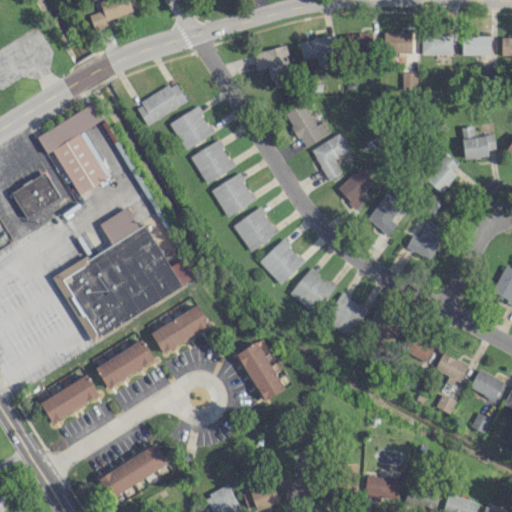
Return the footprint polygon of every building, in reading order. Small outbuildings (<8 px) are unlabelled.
[(88,14),(94,30),(109,25),(107,19),(132,10),(129,0),(97,0),(101,9),(88,14)] [(411,52),(411,30),(383,31),(383,52),(411,52)] [(343,32),(344,52),(371,52),(371,32),(343,32)] [(451,53),(451,33),(421,32),(420,53),(451,53)] [(500,54),(511,54),(511,34),(500,34),(500,54)] [(300,58),(317,56),(317,66),(335,64),(333,35),(299,38),(300,58)] [(489,35),(462,35),(461,54),(489,54),(489,35)] [(269,77),(292,71),(285,43),(252,52),(256,69),(266,66),(269,77)] [(401,89),(416,89),(416,71),(401,71),(401,89)] [(146,124),(186,100),(174,80),(134,104),(146,124)] [(329,131),(322,120),(316,124),(301,101),(283,113),(304,147),(329,131)] [(52,149),(77,194),(109,176),(83,128),(102,118),(93,102),(35,134),(45,152),(52,149)] [(182,148),(212,134),(199,106),(169,120),(182,148)] [(463,158),(488,156),(487,149),(494,148),(493,133),(473,135),(472,124),(460,126),(463,158)] [(327,179),(341,172),(333,158),(349,150),(339,132),(310,148),(327,179)] [(204,182),(233,166),(218,138),(189,154),(204,182)] [(459,164),(443,152),(424,179),(440,190),(459,164)] [(362,191),(373,181),(359,165),(336,187),(354,207),(367,196),(362,191)] [(25,217),(59,196),(44,171),(10,191),(25,217)] [(255,198),(238,171),(209,189),(226,216),(255,198)] [(395,223),(390,219),(401,203),(385,191),(365,218),(387,234),(395,223)] [(277,231),(258,205),(231,224),(249,250),(277,231)] [(52,275),(88,339),(181,288),(145,223),(138,227),(126,206),(98,222),(110,243),(52,275)] [(411,233),(405,246),(429,258),(443,229),(425,220),(417,236),(411,233)] [(303,260),(281,237),(257,260),(279,283),(303,260)] [(511,267),(504,264),(490,292),(511,302),(511,267)] [(288,294),(314,311),(333,284),(307,266),(288,294)] [(366,308),(340,291),(323,319),(349,336),(366,308)] [(149,331),(161,351),(209,323),(196,303),(149,331)] [(401,322),(372,310),(364,330),(393,342),(401,322)] [(405,352),(427,359),(433,340),(412,333),(405,352)] [(94,367),(107,388),(153,358),(140,337),(94,367)] [(237,350),(260,399),(282,389),(258,340),(237,350)] [(445,381),(455,386),(465,362),(441,351),(434,368),(448,374),(445,381)] [(502,379),(476,369),(468,388),(494,398),(502,379)] [(39,400),(51,421),(98,394),(86,373),(39,400)] [(511,384),(502,403),(511,407),(511,384)] [(454,399),(440,393),(434,406),(449,412),(454,399)] [(469,426),(482,432),(489,417),(476,411),(469,426)] [(168,463),(156,442),(96,476),(108,497),(168,463)] [(336,492),(357,491),(355,461),(342,462),(342,472),(335,473),(336,492)] [(311,495),(306,472),(280,477),(285,501),(311,495)] [(397,477),(365,474),(363,495),(395,498),(397,477)] [(439,492),(408,482),(402,499),(433,510),(439,492)] [(254,509),(278,503),(273,483),(250,488),(254,509)] [(204,494),(211,511),(239,511),(229,484),(204,494)] [(474,511),(478,502),(448,492),(442,510),(448,511),(474,511)]
